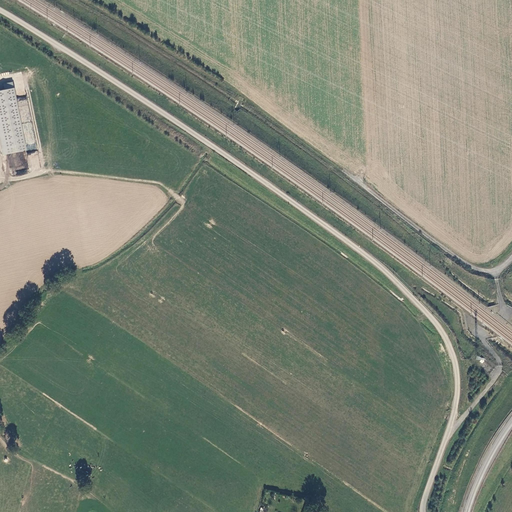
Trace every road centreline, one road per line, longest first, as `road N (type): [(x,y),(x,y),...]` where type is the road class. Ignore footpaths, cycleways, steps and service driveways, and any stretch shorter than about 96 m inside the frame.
road 1 (unclassified): [(421,511),(455,404),(455,365),(437,325),(336,233),(0,10)]
road 2 (track): [(342,169),(234,90),(84,0)]
